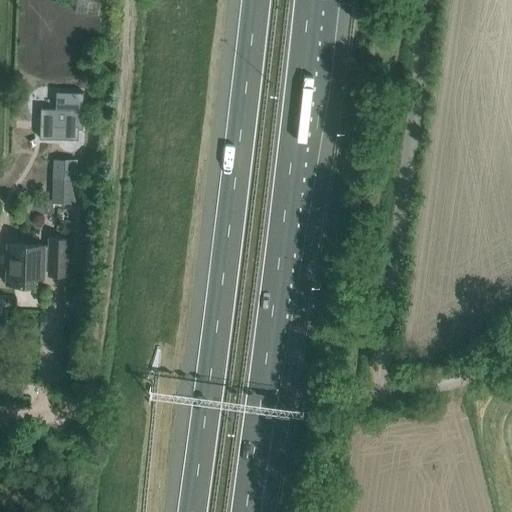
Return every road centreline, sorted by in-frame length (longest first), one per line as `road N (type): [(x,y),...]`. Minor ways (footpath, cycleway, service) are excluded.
road 1 (motorway): [(253,0),(188,511)]
road 2 (motorway): [(242,511),(304,0)]
